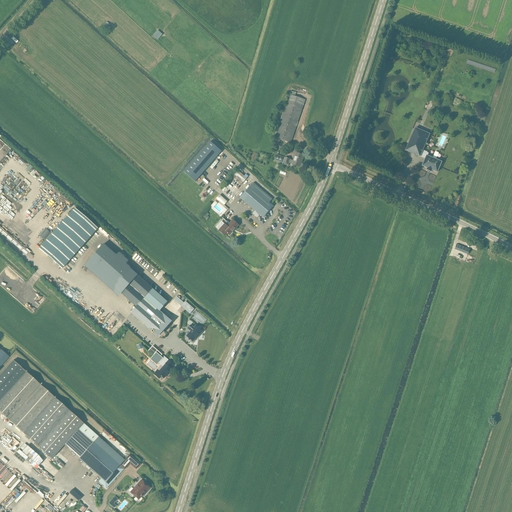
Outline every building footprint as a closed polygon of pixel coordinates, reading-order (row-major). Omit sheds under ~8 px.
[(157,30),(152,36),(158,40),(162,34),(157,30)] [(274,138),(291,143),(305,100),(287,94),(285,99),(287,100),(274,138)] [(423,151),(430,134),(416,128),(406,151),(420,157),(421,155),(426,158),(423,166),(428,168),(427,170),(431,172),(432,170),(437,172),(442,162),(427,156),(428,154),(427,153),(427,152),(424,151),(423,151)] [(210,142),(184,172),(195,182),(221,151),(210,142)] [(292,164),(300,167),(302,160),(304,156),(296,153),(293,161),(290,160),(291,159),(284,157),(282,165),(288,166),(289,163),(292,164)] [(284,157),(276,154),(274,160),(282,163),(284,157)] [(247,174),(245,176),(238,170),(233,176),(242,185),(250,177),(247,174)] [(259,214),(263,218),(273,206),(269,203),(272,199),(257,186),(253,183),(240,198),(244,201),(255,211),(252,214),(255,216),(258,217),(259,214)] [(226,206),(229,202),(222,195),(218,198),(226,206)] [(74,209),(39,249),(62,269),(97,229),(74,209)] [(219,230),(225,236),(228,233),(230,235),(238,225),(233,220),(227,226),(225,224),(219,230)] [(463,253),(468,254),(470,250),(465,248),(457,244),(455,249),(463,253)] [(121,294),(136,307),(144,298),(160,311),(167,302),(124,264),(127,261),(118,253),(115,256),(102,245),(87,263),(121,294)] [(144,298),(136,307),(131,313),(152,331),(151,332),(153,333),(155,331),(159,335),(171,321),(160,311),(144,298)] [(187,336),(193,342),(198,335),(199,336),(202,332),(196,326),(194,328),(191,324),(187,329),(191,332),(187,336)] [(153,347),(149,351),(157,359),(160,362),(159,363),(163,367),(159,371),(157,370),(153,374),(159,379),(162,376),(164,378),(169,373),(170,373),(172,370),(171,369),(174,365),(164,357),(163,358),(161,356),(162,355),(153,347)] [(0,358),(4,361),(9,354),(2,349),(0,351),(0,358)] [(98,482),(106,489),(123,470),(119,466),(124,460),(84,423),(83,424),(13,361),(0,375),(0,412),(52,459),(64,445),(79,458),(78,459),(101,479),(98,482)] [(0,440),(0,444),(7,453),(11,450),(4,442),(3,443),(0,440)] [(29,463),(36,469),(43,461),(38,455),(27,445),(22,452),(31,460),(29,463)] [(120,466),(124,469),(129,464),(136,469),(140,464),(129,455),(120,466)] [(75,473),(78,470),(67,460),(64,463),(75,473)] [(61,485),(64,482),(53,472),(50,475),(61,485)] [(130,493),(138,500),(145,492),(146,492),(150,488),(141,480),(130,493)]
